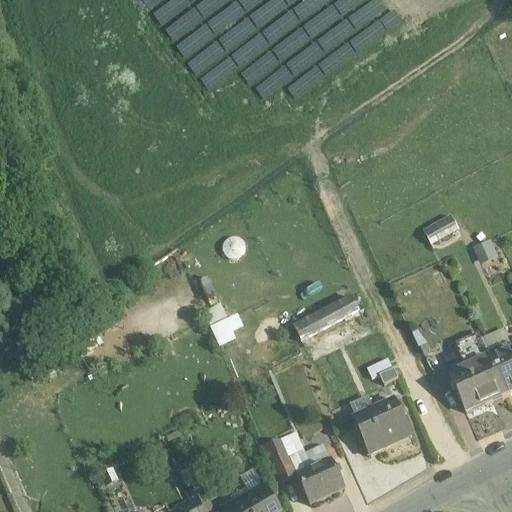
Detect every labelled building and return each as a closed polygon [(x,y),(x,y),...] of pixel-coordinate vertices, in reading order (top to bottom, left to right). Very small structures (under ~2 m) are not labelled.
[(452,218),(425,236),(434,249),(460,232),(452,218)] [(353,302),(295,332),(302,346),(360,316),(353,302)] [(207,315),(221,348),(249,337),(241,319),(230,324),(224,308),(207,315)] [(108,309),(67,335),(78,353),(98,340),(119,325),(108,309)] [(78,353),(67,335),(58,341),(69,357),(78,353)] [(98,340),(78,353),(83,361),(104,348),(98,340)] [(481,344),(457,354),(466,374),(450,382),(466,417),(506,399),(490,363),(481,344)] [(511,353),(490,363),(506,399),(511,396),(511,353)] [(388,364),(368,374),(373,384),(380,381),(393,374),(388,364)] [(393,374),(380,381),(384,390),(398,383),(394,374),(393,374)] [(395,405),(374,414),(369,402),(351,411),(356,422),(353,423),(370,460),(387,453),(385,447),(410,436),(395,405)] [(296,437),(280,444),(289,463),(305,456),(296,437)] [(280,444),(265,450),(274,471),(285,465),(289,463),(280,444)] [(323,450),(306,458),(305,456),(289,463),(285,465),(293,482),(297,480),(310,508),(345,492),(332,464),(330,465),(323,450)] [(285,465),(274,471),(282,487),(293,482),(285,465)] [(278,511),(265,489),(225,511),(278,511)] [(212,511),(201,490),(187,498),(191,505),(194,511),(212,511)]
